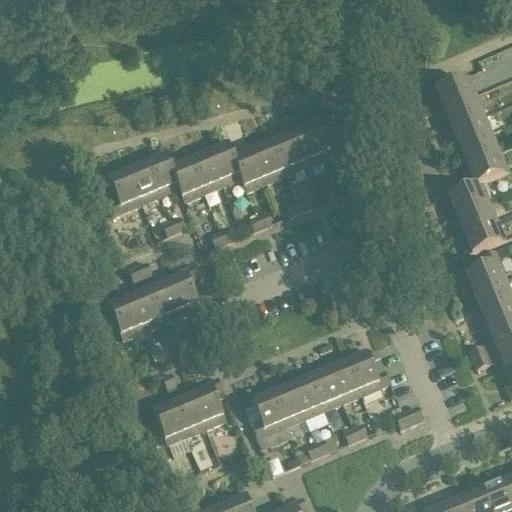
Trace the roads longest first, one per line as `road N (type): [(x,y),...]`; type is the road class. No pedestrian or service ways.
road 1 (residential): [(464,445),(400,285),(397,129),(385,88)]
road 2 (residential): [(385,88),(93,153)]
road 3 (residential): [(511,38),(385,88)]
